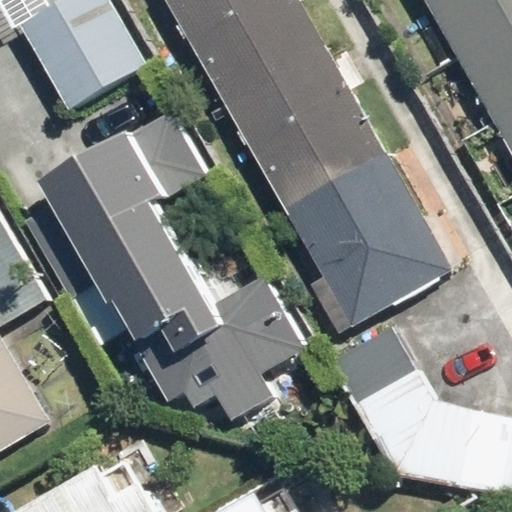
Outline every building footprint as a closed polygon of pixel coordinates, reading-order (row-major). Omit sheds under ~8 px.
[(114,0),(79,0),(32,27),(99,142),(172,100),(114,0)] [(461,273),(305,0),(176,0),(364,328),(461,273)] [(511,0),(430,0),(511,143),(511,0)] [(122,182),(195,140),(172,100),(99,142),(122,182)] [(2,324),(0,325),(0,463),(63,427),(2,324)] [(511,416),(442,402),(401,329),(342,362),(404,475),(511,496),(511,416)] [(49,511),(171,511),(160,491),(133,506),(116,476),(49,511)] [(258,511),(285,511),(279,501),(258,511)]
